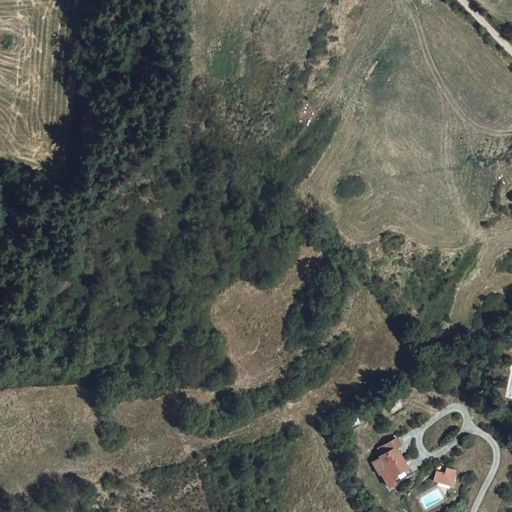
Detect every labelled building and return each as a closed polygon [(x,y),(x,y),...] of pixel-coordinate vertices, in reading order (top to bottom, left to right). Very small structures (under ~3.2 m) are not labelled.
[(394,437),(375,445),(380,455),(372,459),(384,487),(394,483),(390,473),(407,466),(394,437)] [(425,458),(413,465),(417,472),(409,477),(409,478),(401,483),(407,494),(409,492),(417,506),(432,498),(427,489),(433,485),(426,473),(424,468),(429,466),(425,458)] [(407,467),(391,475),(394,480),(410,472),(407,467)] [(428,471),(426,473),(433,485),(427,489),(432,498),(441,493),(428,471)] [(473,493),(464,491),(462,501),(480,506),(484,491),(474,488),(473,493)]
